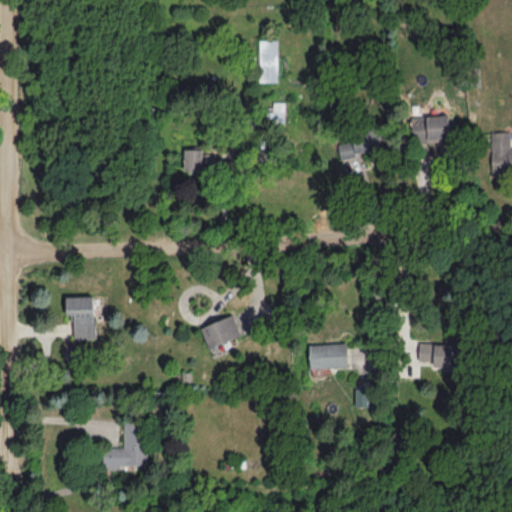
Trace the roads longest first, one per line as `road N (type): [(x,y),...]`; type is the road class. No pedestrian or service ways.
road 1 (residential): [(0,255),(511,222)]
road 2 (residential): [(10,0),(6,511)]
